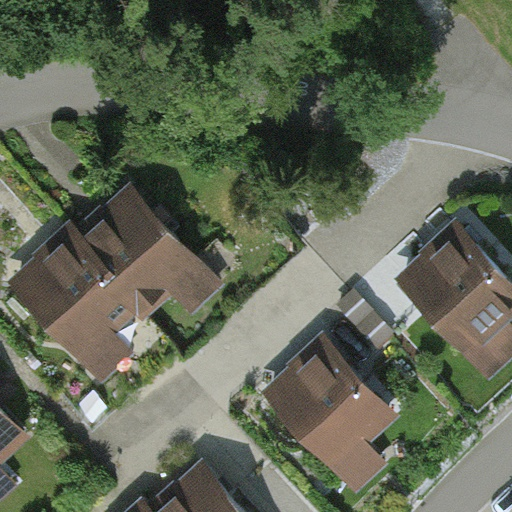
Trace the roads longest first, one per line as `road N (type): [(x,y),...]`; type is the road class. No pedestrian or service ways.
road 1 (residential): [(0,93),(94,84),(475,114),(511,130)]
road 2 (track): [(425,0),(462,37),(475,114)]
